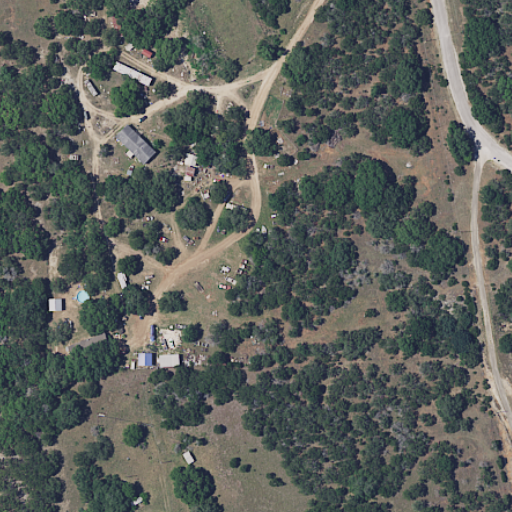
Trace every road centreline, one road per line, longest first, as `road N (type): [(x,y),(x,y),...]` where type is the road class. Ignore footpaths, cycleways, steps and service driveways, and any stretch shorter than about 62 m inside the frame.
road 1 (residential): [(150,511),(169,486),(170,468),(145,394),(154,305),(251,223),(249,123),(303,0)]
road 2 (residential): [(511,155),(487,135),(467,97),(444,0)]
